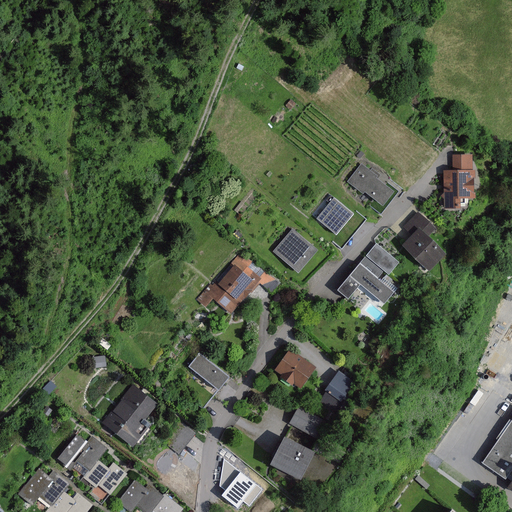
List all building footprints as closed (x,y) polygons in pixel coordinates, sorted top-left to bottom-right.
[(460,206),(460,196),(474,196),(473,171),(472,171),(472,155),(456,155),(456,171),(447,171),(447,206),(460,206)] [(379,174),(364,163),(350,181),(365,192),(366,190),(384,204),(395,190),(377,176),(379,174)] [(354,209),(332,193),(317,215),(339,231),(354,209)] [(445,253),(428,237),(436,228),(421,213),(408,227),(415,234),(405,245),(430,269),(445,253)] [(295,229),(275,251),(299,272),(318,250),(295,229)] [(401,261),(378,243),(368,255),(391,274),(401,261)] [(241,254),(237,259),(215,286),(213,285),(201,299),(208,305),(214,297),(232,312),(255,285),(260,278),(248,268),(253,261),(241,254)] [(350,298),(362,283),(386,303),(396,291),(362,263),(340,290),(350,298)] [(291,351),(278,370),(285,374),(283,376),(293,383),(295,381),(302,386),(315,367),(291,351)] [(191,366),(209,381),(194,398),(206,408),(231,378),(202,353),(191,366)] [(348,398),(345,397),(355,382),(342,373),(336,381),(331,388),(324,401),(340,411),(348,398)] [(134,388),(107,423),(135,445),(150,426),(142,420),(155,404),(134,388)] [(326,422),(300,408),(292,422),(317,437),(326,422)] [(181,453),(197,432),(183,420),(166,441),(181,453)] [(511,423),(484,463),(506,479),(508,477),(511,479),(511,486),(511,488),(511,423)] [(94,436),(88,443),(78,435),(60,457),(72,466),(78,458),(92,469),(100,459),(109,448),(94,436)] [(284,439),(272,464),(299,478),(312,453),(284,439)] [(100,459),(92,469),(86,476),(98,485),(100,483),(113,493),(129,474),(116,463),(111,468),(100,459)] [(43,469),(23,493),(34,502),(41,494),(54,504),(65,491),(71,483),(56,470),(51,476),(43,469)] [(132,509),(136,504),(146,511),(150,511),(164,495),(151,484),(147,488),(138,480),(121,501),(124,502),(119,508),(124,511),(126,511),(130,508),(132,509)] [(80,493),(75,499),(65,491),(54,504),(47,511),(86,511),(93,504),(80,493)] [(179,511),(184,508),(166,493),(164,495),(150,511),(179,511)]
